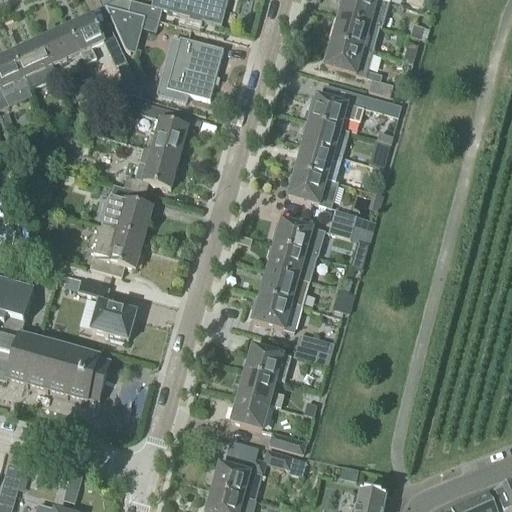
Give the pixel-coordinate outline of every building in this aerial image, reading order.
[(128,17),(158,25),(161,14),(189,21),(188,23),(198,25),(198,24),(221,30),(221,29),(220,28),(227,0),(154,0),(151,11),(131,6),(128,17)] [(340,0),(338,10),(342,11),(339,21),(370,30),(369,30),(379,33),(381,33),(388,8),(377,5),(359,0),(340,0)] [(359,0),(377,5),(388,8),(390,0),(359,0)] [(105,12),(123,53),(134,56),(140,33),(155,37),(158,25),(128,17),(127,17),(105,12)] [(92,20),(68,31),(81,57),(80,58),(85,69),(96,63),(91,52),(104,47),(115,71),(117,70),(126,66),(109,29),(98,34),(92,20)] [(332,46),(363,55),(372,57),(379,33),(369,30),(370,30),(339,21),(336,33),(332,31),(329,43),(332,44),(332,46)] [(419,44),(423,32),(413,30),(410,42),(419,44)] [(68,31),(40,44),(52,70),(80,58),(81,57),(68,31)] [(180,43),(180,45),(172,43),(156,100),(186,108),(188,99),(209,105),(223,55),(180,43)] [(40,44),(12,57),(27,91),(29,95),(57,81),(52,70),(40,44)] [(363,55),(332,46),(325,72),(371,85),(368,96),(389,102),(392,91),(379,87),(381,80),(367,77),(372,57),(363,55)] [(403,67),(412,69),(417,51),(408,48),(403,67)] [(27,91),(12,57),(0,62),(0,114),(8,111),(4,101),(27,91)] [(138,92),(138,91),(126,66),(117,70),(129,96),(138,92)] [(306,121),(310,123),(310,125),(341,133),(344,123),(360,128),(364,114),(396,123),(399,111),(348,97),(345,109),(317,101),(314,111),(310,110),(306,121)] [(155,142),(152,154),(180,161),(188,134),(171,129),(175,117),(142,109),(138,121),(153,125),(148,140),(155,142)] [(2,119),(6,129),(12,127),(8,117),(2,119)] [(305,140),(303,150),(333,159),(341,133),(310,125),(309,129),(305,127),(302,139),(305,140)] [(303,150),(296,175),(326,184),(333,159),(303,150)] [(126,181),(123,190),(143,196),(145,188),(171,195),(180,161),(152,154),(144,151),(135,183),(126,181)] [(17,162),(26,164),(28,155),(20,152),(17,162)] [(376,160),(373,171),(383,174),(386,162),(376,160)] [(383,174),(373,171),(370,183),(380,185),(383,174)] [(338,187),(326,184),(296,175),(295,177),(290,178),(288,186),(292,189),(288,202),(331,214),(338,187)] [(143,196),(123,190),(123,192),(113,190),(102,230),(145,241),(152,217),(139,214),(143,196)] [(335,215),(331,226),(372,238),(374,232),(354,226),(356,221),(335,215)] [(275,248),(306,257),(317,260),(324,237),(282,225),(278,237),(274,238),(272,245),(275,249),(275,248)] [(372,238),(331,226),(328,238),(349,244),(350,243),(369,248),(372,238)] [(145,241),(102,230),(90,274),(121,282),(124,271),(135,275),(145,241)] [(2,259),(26,266),(29,252),(6,246),(2,259)] [(275,249),(274,250),(271,249),(267,261),(271,262),(267,276),(298,284),(306,257),(275,248),(275,249)] [(267,276),(260,300),(291,309),(295,295),(303,297),(306,286),(298,284),(267,276)] [(0,376),(8,379),(7,383),(25,388),(25,391),(27,392),(28,389),(38,392),(46,394),(45,397),(47,397),(48,395),(66,400),(65,402),(67,403),(68,400),(87,405),(87,403),(98,406),(109,368),(98,365),(99,362),(81,357),(81,355),(78,354),(77,356),(61,352),(61,349),(58,348),(57,351),(41,346),(41,344),(38,343),(37,345),(21,340),(34,293),(0,283),(0,376)] [(338,296),(348,299),(353,300),(357,288),(341,284),(338,296)] [(110,293),(80,285),(77,297),(100,303),(91,335),(109,341),(108,343),(124,348),(124,345),(128,346),(136,317),(105,308),(110,293)] [(348,299),(338,296),(332,315),(342,318),(348,299)] [(256,314),(253,326),(284,335),(291,309),(260,300),(260,303),(255,301),(252,313),(256,314)] [(300,339),(296,351),(331,360),(334,349),(300,339)] [(252,351),(245,375),(277,384),(276,385),(284,387),(291,362),(283,360),(252,351)] [(331,360),(296,351),(293,362),(327,372),(331,360)] [(245,375),(238,402),(269,410),(280,413),(284,402),(272,398),(276,385),(277,384),(245,375)] [(269,410),(238,402),(231,427),(262,436),(269,410)] [(303,419),(313,422),(316,410),(307,408),(303,419)] [(268,450),(302,459),(306,448),(272,438),(268,450)] [(289,475),(288,478),(302,482),(306,466),(267,456),(263,467),(264,468),(289,475)] [(213,492),(253,504),(260,480),(261,480),(264,468),(263,467),(254,464),(250,477),(219,469),(213,492)] [(511,511),(511,491),(488,502),(492,511),(511,511)] [(253,504),(213,492),(207,511),(240,511),(243,504),(252,507),(253,504)] [(357,511),(383,511),(386,502),(387,495),(375,493),(374,499),(360,496),(357,511)] [(0,498),(0,511),(12,511),(16,499),(1,494),(0,498)] [(492,511),(488,502),(465,511),(492,511)]
